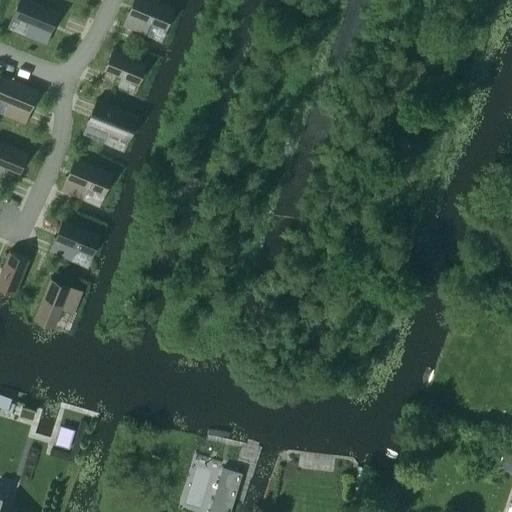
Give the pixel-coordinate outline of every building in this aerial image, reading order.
[(30,0),(18,0),(12,16),(29,23),(24,35),(46,44),(46,43),(45,42),(57,12),(59,13),(59,12),(30,0)] [(122,25),(144,34),(149,23),(166,29),(174,9),(152,0),(134,0),(124,25),(122,25)] [(112,49),(103,69),(137,83),(145,64),(146,64),(147,63),(112,49)] [(0,75),(0,99),(8,103),(3,114),(25,123),(23,122),(36,92),(38,92),(38,91),(0,75)] [(83,133),(82,134),(102,142),(105,143),(110,131),(128,138),(136,118),(96,101),(95,102),(97,103),(85,134),(83,133)] [(0,165),(20,173),(28,153),(0,141),(0,165)] [(61,189),(60,190),(80,198),(82,199),(87,187),(104,194),(112,173),(73,158),(73,159),(75,160),(62,190),(61,189)] [(49,250),(49,251),(67,259),(71,260),(76,249),(92,255),(101,235),(62,219),(61,220),(63,221),(51,251),(49,250)] [(9,251),(0,271),(0,286),(14,292),(13,294),(15,294),(15,293),(29,259),(9,251)] [(50,277),(33,318),(54,326),(62,308),(74,313),(83,290),(81,290),(80,292),(51,280),(51,278),(50,277)] [(11,413),(14,404),(10,403),(11,399),(0,395),(0,406),(3,408),(3,410),(11,413)] [(511,451),(504,449),(500,461),(511,464),(511,451)] [(235,504),(241,484),(223,479),(217,498),(235,504)] [(0,511),(10,511),(9,511),(5,511),(0,510),(0,501),(2,495),(0,494),(0,511)]
